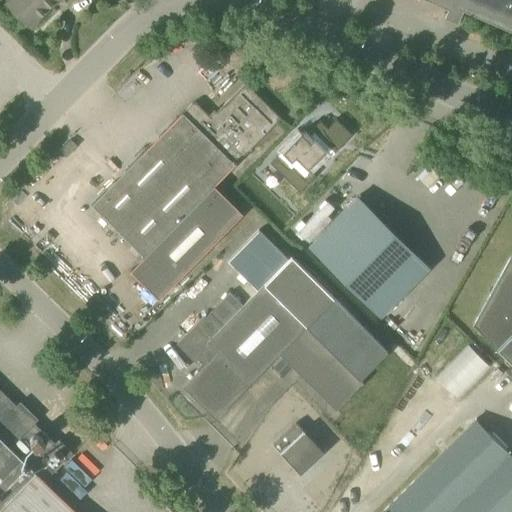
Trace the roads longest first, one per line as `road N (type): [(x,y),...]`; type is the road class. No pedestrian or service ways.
road 1 (unclassified): [(227,511),(0,265)]
road 2 (unclassified): [(232,0),(488,109),(511,107)]
road 3 (unclassified): [(0,176),(169,0)]
